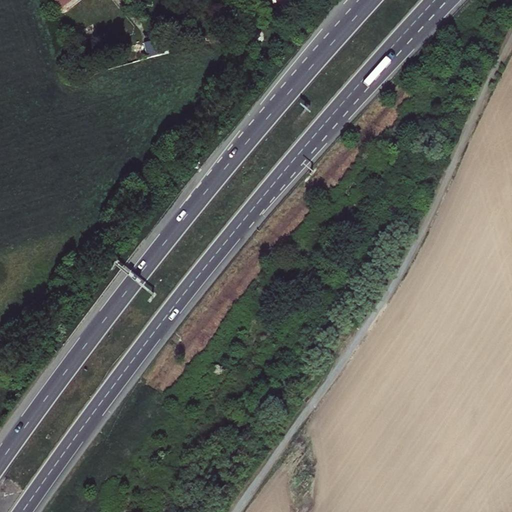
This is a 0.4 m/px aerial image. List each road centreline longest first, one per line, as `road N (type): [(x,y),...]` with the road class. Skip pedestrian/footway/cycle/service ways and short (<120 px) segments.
road 1 (motorway): [(304,74),(158,249),(0,462)]
road 2 (motorway): [(22,511),(160,323),(323,125)]
road 3 (motorway): [(323,125),(454,0)]
road 4 (motorway): [(323,125),(435,0)]
